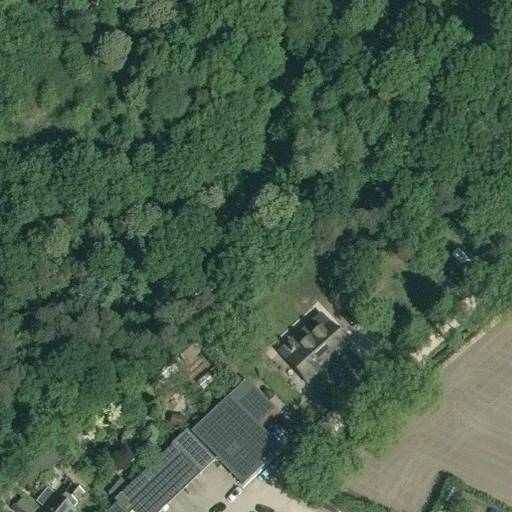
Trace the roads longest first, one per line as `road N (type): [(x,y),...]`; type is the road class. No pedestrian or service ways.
road 1 (track): [(511,265),(293,464)]
road 2 (track): [(305,0),(493,132)]
